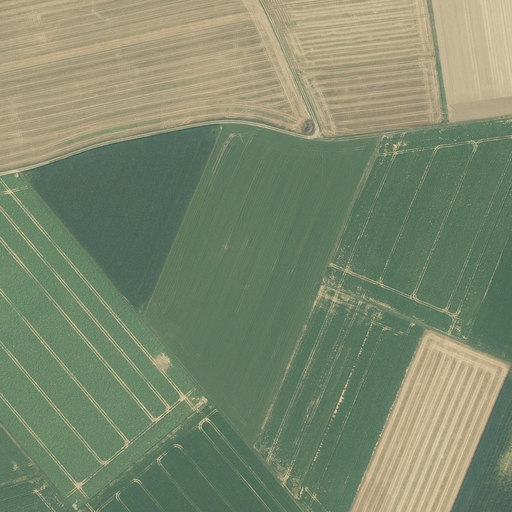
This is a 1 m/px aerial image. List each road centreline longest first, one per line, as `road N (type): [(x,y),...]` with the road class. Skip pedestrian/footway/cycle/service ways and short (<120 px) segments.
road 1 (track): [(511,116),(329,140),(221,121),(100,144),(18,171)]
road 2 (track): [(303,511),(18,171),(0,174)]
road 3 (track): [(380,135),(250,447)]
road 4 (track): [(318,283),(511,362)]
road 5 (track): [(317,139),(262,0)]
road 6 (track): [(447,125),(429,0)]
